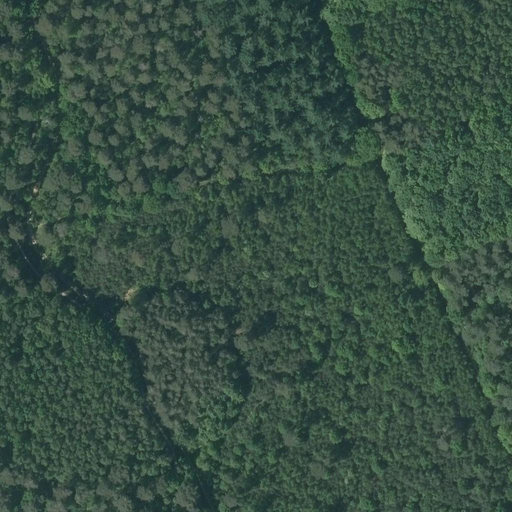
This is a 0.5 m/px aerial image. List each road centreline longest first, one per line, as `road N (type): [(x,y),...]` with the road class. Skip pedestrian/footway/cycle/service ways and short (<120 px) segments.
road 1 (track): [(28,0),(57,70),(57,115),(28,227),(32,245),(66,284),(137,336),(157,415),(215,511)]
road 2 (track): [(0,236),(147,191),(390,160),(511,113)]
road 3 (track): [(321,0),(466,336)]
